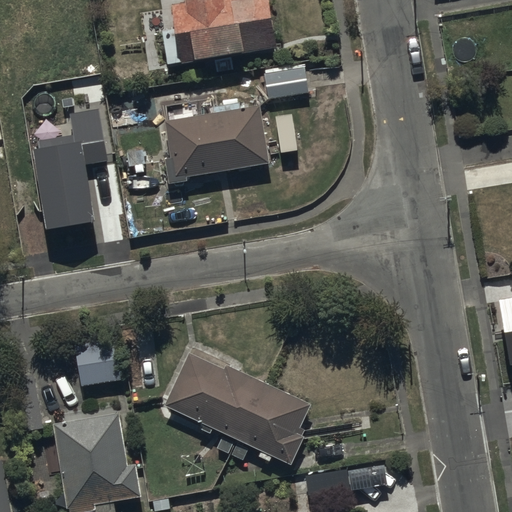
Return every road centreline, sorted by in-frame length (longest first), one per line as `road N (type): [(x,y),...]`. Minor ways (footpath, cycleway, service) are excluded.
road 1 (residential): [(425,232),(0,303)]
road 2 (residential): [(425,232),(470,511)]
road 3 (residential): [(386,0),(425,232)]
